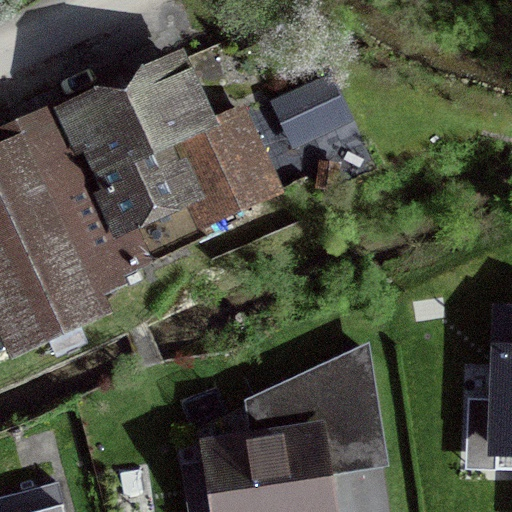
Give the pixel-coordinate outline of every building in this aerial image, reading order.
[(12,125),(19,140),(83,283),(288,192),(253,114),(220,129),(184,49),(12,125)] [(343,116),(329,82),(279,102),(293,136),(343,116)] [(83,283),(19,140),(0,148),(0,301),(19,344),(95,310),(83,283)] [(511,305),(494,305),(491,448),(511,448),(511,305)] [(198,458),(207,511),(320,511),(308,439),(198,458)] [(73,511),(69,489),(0,505),(0,511),(73,511)]
